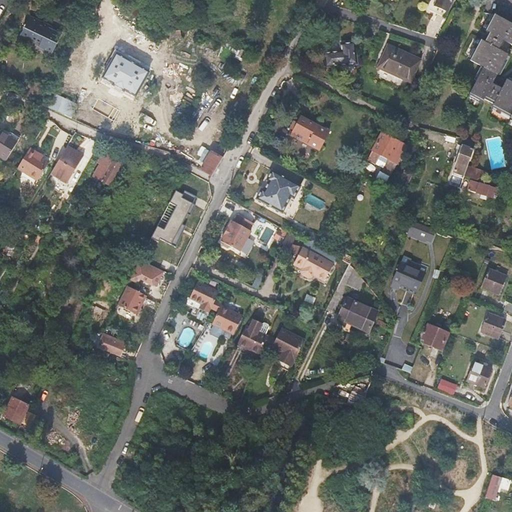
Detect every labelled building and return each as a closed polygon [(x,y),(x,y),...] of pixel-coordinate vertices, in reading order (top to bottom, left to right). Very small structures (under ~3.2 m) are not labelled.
[(436,0),(434,7),(447,13),(453,0),(436,0)] [(485,42),(499,50),(503,40),(511,45),(511,24),(494,14),(485,31),(489,33),(485,42)] [(20,35),(40,45),(38,48),(52,54),(62,35),(48,28),(50,25),(30,15),(20,35)] [(166,66),(175,46),(162,40),(153,60),(166,66)] [(342,50),(325,52),(327,67),(357,63),(354,40),(342,42),(342,50)] [(507,55),(499,50),(485,42),(481,41),(472,60),(483,66),(497,73),(498,74),(507,55)] [(389,43),(378,67),(411,82),(421,58),(389,43)] [(148,73),(117,55),(103,79),(134,96),(148,73)] [(493,82),(497,73),(483,66),(470,94),(483,101),(485,97),(494,101),(502,86),(493,82)] [(511,81),(506,78),(502,86),(494,101),(492,106),(511,116),(511,115),(511,81)] [(302,116),(298,122),(295,120),(291,127),(295,129),(292,134),(320,149),(329,131),(302,116)] [(0,153),(8,159),(19,141),(0,129),(0,153)] [(391,176),(407,145),(383,132),(369,160),(377,164),(382,155),(390,159),(383,172),(391,176)] [(451,173),(464,178),(464,176),(468,166),(477,142),(463,138),(451,173)] [(41,149),(34,145),(21,165),(42,177),(52,159),(40,152),(41,149)] [(85,156),(69,146),(68,148),(61,159),(52,173),(68,183),(85,156)] [(214,175),(224,158),(213,152),(202,169),(214,175)] [(99,163),(102,164),(95,176),(110,185),(123,163),(107,154),(106,156),(104,155),(99,163)] [(468,166),(464,176),(485,183),(488,172),(468,166)] [(267,190),(265,190),(259,200),(284,215),(293,198),(296,199),(303,186),(276,171),(269,181),(272,183),(267,190)] [(408,188),(413,175),(404,171),(399,184),(408,188)] [(379,173),(376,179),(387,184),(390,178),(379,173)] [(459,190),(462,181),(450,177),(447,185),(459,190)] [(469,191),(495,199),(498,189),(472,180),(469,191)] [(158,227),(152,239),(160,243),(161,240),(177,249),(182,237),(178,235),(188,215),(192,217),(196,206),(194,205),(198,198),(186,191),(184,195),(177,192),(171,204),(177,207),(165,231),(158,227)] [(223,244),(224,247),(228,250),(231,248),(241,253),(252,233),(250,232),(254,225),(238,216),(234,223),(233,222),(222,243),(223,244)] [(56,223),(46,241),(52,245),(62,227),(56,223)] [(432,242),(437,230),(419,223),(414,236),(432,242)] [(184,224),(178,235),(182,237),(188,226),(184,224)] [(283,243),(288,231),(279,226),(273,238),(283,243)] [(296,235),(288,231),(282,244),(290,248),(296,235)] [(13,236),(4,252),(3,254),(9,257),(19,239),(13,236)] [(292,244),(289,253),(298,257),(302,248),(292,244)] [(295,264),(303,270),(301,273),(302,276),(308,280),(312,279),(313,277),(325,283),(334,267),(303,249),(295,264)] [(346,256),(343,262),(349,266),(351,267),(354,261),(346,256)] [(141,261),(134,274),(158,287),(165,273),(141,261)] [(425,273),(401,263),(393,280),(417,291),(425,273)] [(351,267),(349,266),(327,312),(333,315),(341,301),(340,299),(347,284),(360,291),(365,280),(355,269),(351,267)] [(500,295),(507,276),(489,270),(482,288),(500,295)] [(188,296),(185,304),(197,310),(195,314),(201,317),(205,310),(213,314),(223,293),(197,281),(190,297),(188,296)] [(127,287),(118,306),(137,316),(146,297),(145,296),(147,292),(138,287),(136,291),(127,287)] [(348,298),(340,317),(370,331),(378,312),(348,298)] [(226,304),(219,301),(215,309),(222,312),(226,304)] [(222,312),(216,325),(236,334),(238,335),(247,316),(225,305),(222,312)] [(107,313),(96,306),(91,316),(102,321),(107,313)] [(482,331),(499,337),(506,319),(489,313),(482,331)] [(243,346),(265,356),(271,343),(273,337),(271,336),(275,329),(274,326),(270,325),(268,325),(259,321),(255,328),(252,327),(243,346)] [(428,340),(427,343),(444,349),(449,332),(429,325),(424,338),(428,340)] [(236,334),(218,326),(215,332),(217,335),(223,338),(226,337),(227,337),(227,336),(234,339),(236,334)] [(281,338),(278,346),(292,352),(290,356),(297,359),(307,340),(286,330),(281,338)] [(273,337),(271,343),(278,346),(281,338),(275,335),(273,337)] [(96,347),(119,357),(124,345),(102,336),(96,347)] [(492,368),(475,361),(468,380),(486,387),(492,368)] [(454,393),(457,385),(441,381),(439,389),(454,393)] [(354,389),(349,403),(360,406),(366,392),(354,389)] [(20,424),(29,406),(14,398),(5,417),(20,424)] [(494,501),(500,479),(491,476),(484,498),(494,501)]
